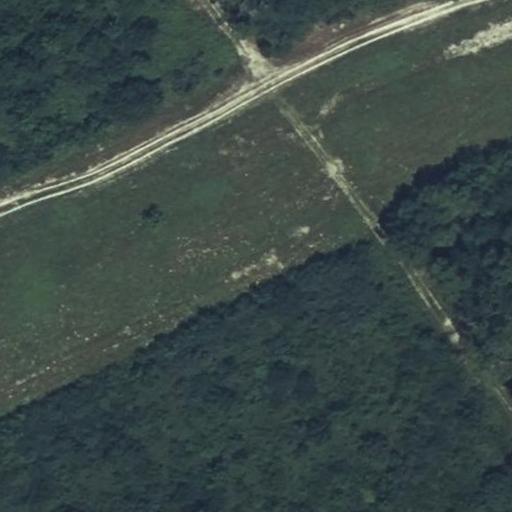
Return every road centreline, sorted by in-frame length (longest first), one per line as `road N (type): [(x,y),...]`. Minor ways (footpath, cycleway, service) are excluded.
road 1 (track): [(0,423),(404,224),(511,159)]
road 2 (track): [(267,69),(0,197)]
road 3 (track): [(267,69),(425,0)]
